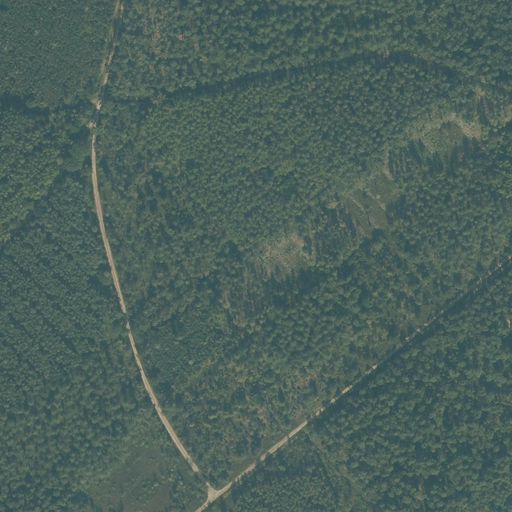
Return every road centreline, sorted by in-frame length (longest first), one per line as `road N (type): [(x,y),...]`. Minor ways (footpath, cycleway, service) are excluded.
road 1 (track): [(481,278),(214,495)]
road 2 (track): [(446,67),(400,56),(136,98)]
road 3 (track): [(100,99),(93,139),(99,206),(119,312),(142,373)]
road 4 (track): [(100,99),(37,211),(0,246)]
road 5 (track): [(142,373),(214,495)]
